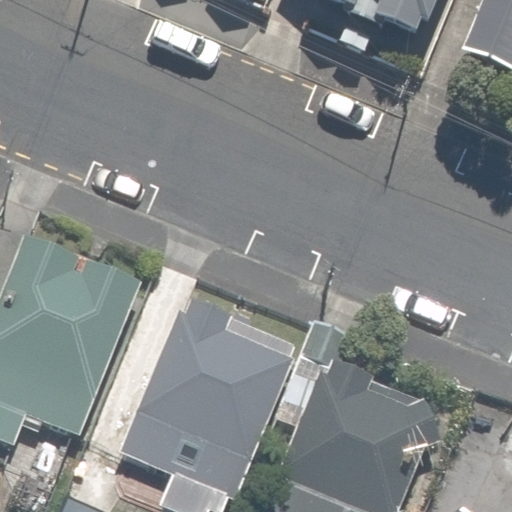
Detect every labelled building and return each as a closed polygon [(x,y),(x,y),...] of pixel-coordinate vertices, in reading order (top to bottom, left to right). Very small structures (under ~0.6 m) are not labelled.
[(418,49),(438,0),(306,0),(305,2),(418,49)] [(511,0),(484,0),(459,56),(511,79),(511,0)] [(19,247),(0,298),(0,451),(8,454),(19,425),(77,447),(135,289),(19,247)] [(164,479),(154,509),(162,511),(205,511),(212,496),(232,504),(284,358),(160,313),(108,459),(164,479)] [(388,511),(425,419),(329,381),(287,488),(300,493),(292,511),(388,511)]
